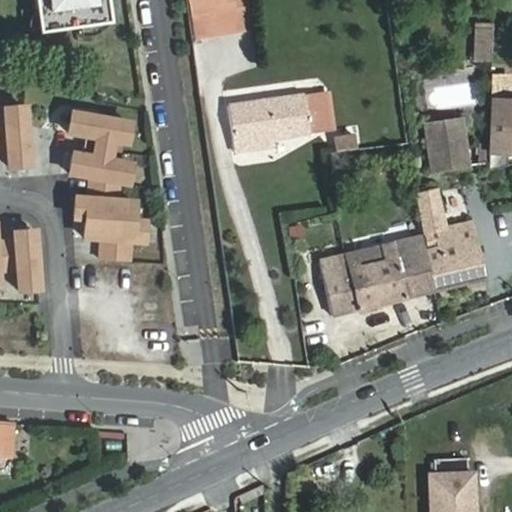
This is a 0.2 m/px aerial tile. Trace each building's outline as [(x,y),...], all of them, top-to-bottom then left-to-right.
[(0,0),(0,61),(143,86),(182,335),(217,343),(175,0),(0,0)] [(231,8),(230,0),(189,0),(194,35),(222,31),(218,10),(231,8)] [(491,62),(492,32),(476,31),(475,62),(491,62)] [(310,133),(303,96),(229,106),(234,144),(310,133)] [(490,152),(511,153),(511,100),(492,100),(490,152)] [(0,143),(6,143),(8,165),(28,164),(23,105),(3,107),(4,116),(0,115),(0,143)] [(76,117),(73,137),(102,141),(99,160),(80,158),(77,177),(99,180),(96,202),(82,200),(80,220),(91,221),(89,240),(106,242),(104,263),(130,267),(133,246),(143,247),(146,226),(135,225),(137,207),(120,205),(123,184),(133,185),(136,165),(122,163),(124,144),(131,144),(134,125),(76,117)] [(468,167),(461,121),(443,124),(445,137),(427,140),(432,172),(468,167)] [(445,137),(443,124),(425,127),(427,140),(445,137)] [(354,132),(333,135),(335,149),(356,146),(354,132)] [(434,292),(484,280),(471,222),(445,228),(436,190),(418,194),(428,248),(424,248),(434,292)] [(0,270),(17,269),(19,292),(38,290),(34,232),(14,234),(14,242),(0,243),(0,270)] [(424,248),(422,238),(319,262),(332,316),(355,311),(406,300),(406,299),(434,292),(424,248)] [(0,456),(10,457),(12,425),(0,424),(0,456)] [(10,457),(0,456),(0,472),(9,473),(10,457)] [(473,511),(472,474),(467,474),(466,459),(435,461),(436,476),(431,476),(432,511),(473,511)]
